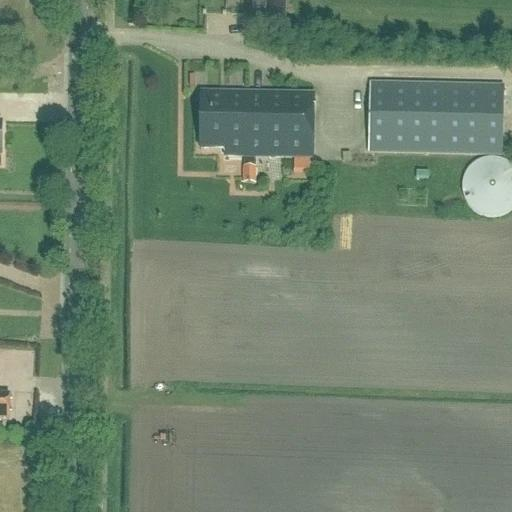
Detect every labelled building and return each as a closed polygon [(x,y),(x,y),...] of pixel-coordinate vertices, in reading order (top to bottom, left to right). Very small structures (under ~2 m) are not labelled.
[(170,0),(143,0),(145,25),(172,24),(170,0)] [(253,0),(255,14),(287,12),(285,0),(253,0)] [(502,158),(504,90),(370,86),(368,155),(502,158)] [(313,161),(314,96),(201,94),(200,152),(224,153),(224,159),(243,159),(243,186),(255,186),(255,160),(313,161)] [(511,211),(511,168),(506,163),(495,160),(483,161),(473,166),(465,175),(462,186),(463,198),(468,208),(477,216),(488,219),(500,218),(511,213),(511,211)] [(225,161),(224,173),(241,174),(242,163),(225,161)] [(36,422),(36,395),(18,395),(17,422),(36,422)] [(0,421),(8,422),(9,398),(0,397),(0,421)]
